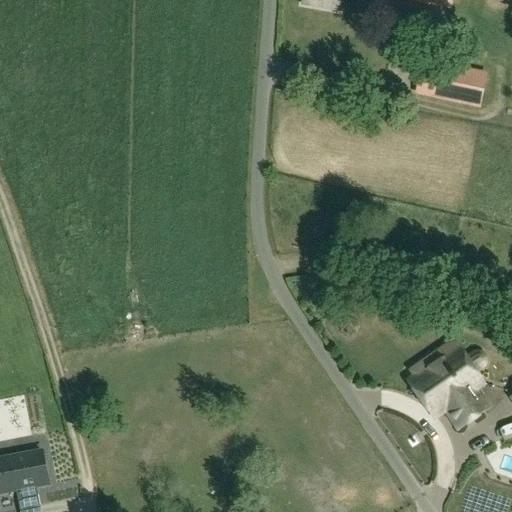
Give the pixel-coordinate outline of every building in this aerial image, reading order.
[(303,0),(303,5),(340,11),(341,0),(397,0),(421,4),(432,6),(433,0),(303,0)] [(466,47),(463,56),(485,61),(487,52),(466,47)] [(418,94),(464,104),(471,71),(425,61),(418,94)] [(481,383),(475,375),(486,368),(487,367),(488,365),(488,363),(488,361),(488,359),(487,357),(486,355),(485,354),(484,353),(482,352),(481,351),(479,350),(477,350),(475,350),(473,351),(463,357),(458,351),(415,381),(438,413),(446,407),(458,409),(456,422),(460,427),(485,410),(471,390),(481,383)] [(42,453),(0,460),(0,485),(2,494),(21,490),(25,508),(39,505),(36,487),(48,485),(42,453)]
